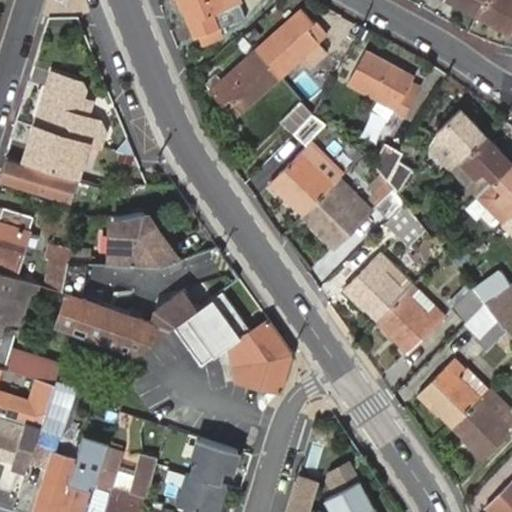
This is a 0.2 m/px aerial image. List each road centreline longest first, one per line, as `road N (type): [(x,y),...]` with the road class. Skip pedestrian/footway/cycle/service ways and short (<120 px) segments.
road 1 (tertiary): [(339,367),(202,172),(153,82),(122,0)]
road 2 (tertiary): [(435,511),(339,367)]
road 3 (residential): [(511,91),(364,0)]
road 4 (residential): [(258,511),(291,410),(339,367)]
